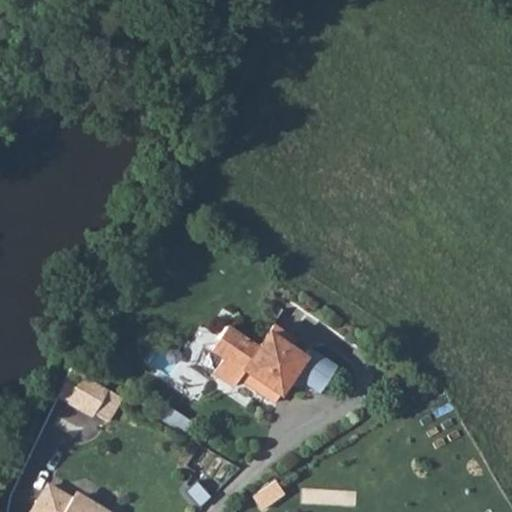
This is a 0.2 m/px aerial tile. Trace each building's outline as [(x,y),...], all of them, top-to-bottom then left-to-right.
[(273,328),(268,335),(291,350),(295,343),(273,328)] [(226,329),(210,351),(222,360),(213,374),(233,388),(239,380),(275,404),(294,377),(318,393),(334,370),(309,352),(304,359),(291,350),(268,335),(258,350),(226,329)] [(109,390),(72,367),(60,395),(93,415),(109,390)] [(182,419),(169,411),(162,422),(175,430),(182,419)] [(263,508),(285,493),(275,479),(253,494),(263,508)] [(48,487),(33,511),(102,511),(78,497),(72,498),(66,507),(61,503),(64,497),(48,487)]
